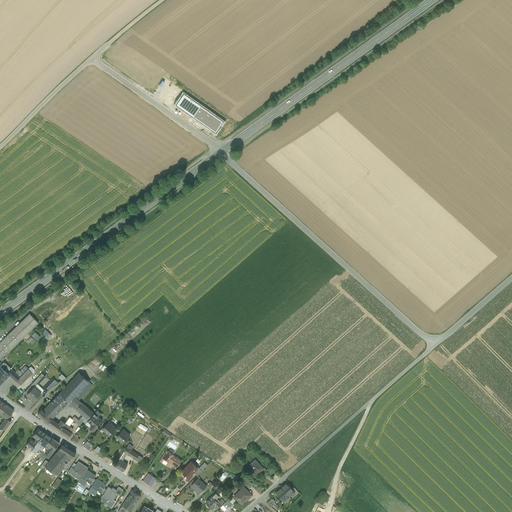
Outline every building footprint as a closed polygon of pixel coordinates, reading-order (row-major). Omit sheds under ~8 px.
[(0,342),(0,359),(38,323),(29,314),(0,342)] [(45,329),(42,333),(48,338),(51,334),(45,329)] [(31,335),(36,340),(39,336),(35,332),(31,335)] [(4,362),(0,365),(10,375),(16,381),(20,377),(4,362)] [(0,365),(0,384),(10,375),(0,365)] [(27,368),(20,377),(16,381),(20,385),(31,372),(27,368)] [(34,387),(37,384),(44,376),(41,373),(24,392),(26,394),(33,387),(34,387)] [(58,394),(68,402),(83,416),(88,420),(94,413),(79,400),(93,385),(79,373),(58,394)] [(51,381),(44,388),(47,391),(51,386),(54,385),(51,381)] [(34,387),(40,393),(43,390),(44,390),(37,384),(34,387)] [(26,394),(34,401),(41,393),(40,393),(34,387),(33,387),(26,394)] [(47,406),(57,414),(68,402),(58,394),(47,406)] [(14,410),(0,400),(0,414),(6,418),(7,419),(8,419),(14,410)] [(43,411),(52,418),(57,414),(47,406),(43,411)] [(42,409),(38,413),(48,422),(52,418),(43,411),(42,409)] [(98,417),(94,413),(88,420),(85,424),(89,428),(90,428),(93,430),(95,427),(102,420),(98,417)] [(88,420),(83,416),(79,421),(77,423),(80,425),(81,423),(84,425),(85,424),(88,420)] [(62,427),(69,431),(71,427),(69,426),(74,421),(73,420),(70,417),(65,423),(62,427)] [(6,418),(0,425),(2,426),(1,427),(5,430),(11,421),(8,419),(7,419),(6,418)] [(48,422),(59,431),(62,427),(65,423),(61,420),(58,423),(52,418),(48,422)] [(108,422),(102,429),(109,435),(115,428),(114,427),(109,423),(108,422)] [(145,431),(148,427),(140,423),(138,426),(145,431)] [(59,431),(69,437),(71,433),(69,431),(62,427),(59,431)] [(45,433),(38,428),(33,435),(36,438),(39,440),(45,433)] [(123,429),(117,435),(121,438),(119,440),(124,443),(130,435),(123,429)] [(52,438),(45,433),(39,440),(43,442),(47,445),(52,438)] [(33,449),(39,440),(36,438),(35,440),(35,441),(30,438),(26,445),(33,449)] [(59,442),(52,438),(47,445),(45,447),(48,448),(45,452),(50,455),(59,442)] [(43,442),(39,440),(33,449),(35,451),(37,451),(39,448),(43,442)] [(75,453),(62,444),(59,449),(57,452),(69,460),(69,461),(72,457),(75,453)] [(126,447),(124,452),(126,453),(140,462),(143,457),(126,447)] [(175,456),(166,450),(162,457),(171,463),(178,467),(182,461),(175,456)] [(60,471),(69,460),(57,452),(45,467),(57,475),(60,471)] [(115,466),(123,471),(127,464),(122,461),(119,459),(115,466)] [(248,469),(255,477),(263,470),(255,460),(251,463),(253,465),(248,469)] [(83,465),(78,462),(76,464),(73,469),(76,471),(73,476),(79,480),(87,469),(88,468),(83,465)] [(196,469),(190,462),(181,471),(185,475),(182,477),(183,478),(184,477),(188,481),(192,477),(192,476),(193,475),(193,474),(192,473),(193,472),(195,474),(200,469),(198,467),(196,469)] [(200,469),(195,474),(197,475),(203,469),(201,467),(200,469)] [(266,471),(269,475),(274,472),(270,467),(266,471)] [(91,472),(87,469),(79,480),(78,481),(85,485),(87,481),(90,483),(93,478),(95,476),(90,473),(91,472)] [(156,479),(149,474),(144,481),(151,486),(156,479)] [(53,486),(56,488),(61,481),(58,478),(53,486)] [(97,479),(96,480),(93,485),(89,491),(95,495),(98,491),(101,493),(104,488),(106,485),(101,482),(97,479)] [(198,479),(192,485),(200,493),(203,489),(206,486),(198,479)] [(246,480),(243,482),(249,489),(254,484),(246,480)] [(206,486),(203,489),(205,491),(212,484),(210,482),(209,483),(208,482),(207,483),(208,484),(206,486)] [(286,483),(281,487),(289,496),(294,492),(292,489),(286,483)] [(172,494),(179,488),(177,486),(170,492),(172,494)] [(108,487),(107,489),(103,494),(100,499),(106,503),(109,499),(112,501),(117,494),(115,492),(116,490),(114,488),(113,490),(108,487)] [(115,492),(117,494),(119,495),(123,490),(118,487),(116,490),(115,492)] [(281,487),(276,492),(284,501),(289,496),(281,487)] [(235,497),(241,505),(251,496),(244,488),(238,492),(239,493),(235,497)] [(141,496),(132,490),(122,505),(131,511),(141,496)] [(212,496),(205,503),(212,509),(214,506),(218,503),(216,500),(212,496)] [(233,504),(228,499),(222,505),(226,509),(229,506),(230,507),(233,504)] [(312,511),(317,511),(321,503),(318,501),(312,511)]
